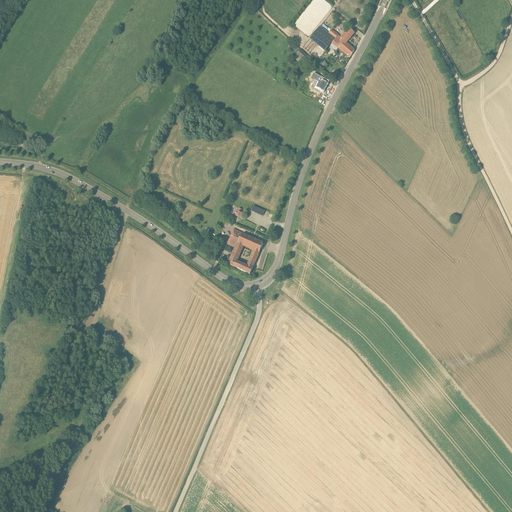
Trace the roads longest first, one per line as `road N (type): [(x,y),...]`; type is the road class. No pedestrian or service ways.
road 1 (tertiary): [(254,286),(276,266),(306,160),(385,0)]
road 2 (tertiary): [(254,286),(229,281),(77,181),(0,162)]
road 3 (unclassified): [(175,511),(257,320),(254,286)]
road 4 (track): [(511,233),(463,130),(459,86)]
road 5 (track): [(121,348),(92,323),(128,212)]
